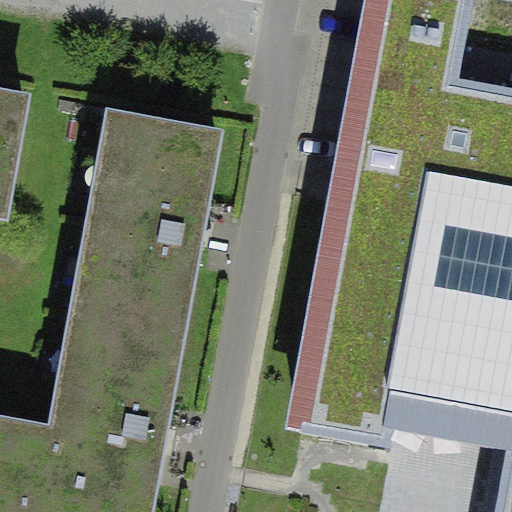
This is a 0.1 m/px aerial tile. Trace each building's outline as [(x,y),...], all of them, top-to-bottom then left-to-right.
[(511,511),(511,0),(509,0),(382,0),(303,435),(372,447),(384,384),(511,407),(511,511)] [(0,216),(5,218),(26,104),(0,99),(0,216)] [(205,221),(220,141),(115,121),(79,319),(183,339),(200,248),(186,245),(191,218),(205,221)] [(321,284),(325,242),(296,240),(292,281),(321,284)] [(166,429),(183,339),(79,319),(56,437),(42,511),(150,511),(161,456),(146,454),(151,427),(166,429)] [(42,511),(56,437),(0,426),(0,511),(42,511)] [(504,511),(511,459),(511,441),(475,436),(463,511),(504,511)]
